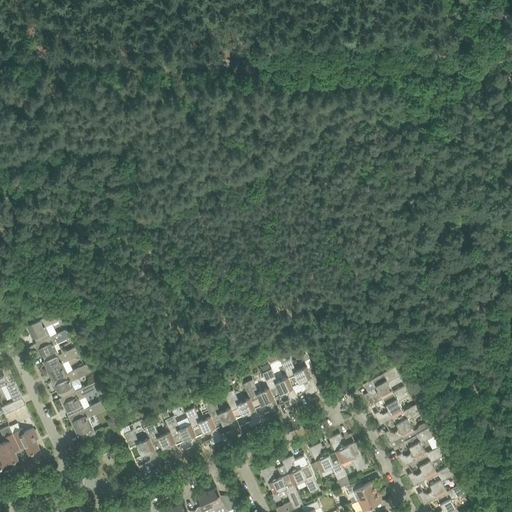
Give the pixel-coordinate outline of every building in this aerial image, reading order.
[(34,321),(25,325),(25,326),(26,326),(29,331),(31,330),(35,337),(37,342),(51,336),(45,324),(53,320),(56,321),(62,318),(58,310),(34,321)] [(37,342),(35,343),(37,349),(40,348),(43,355),(45,360),(59,354),(53,342),(62,338),(65,339),(71,336),(67,328),(51,336),(37,342)] [(45,360),(43,361),(46,367),(48,366),(54,378),(54,379),(68,372),(67,372),(62,360),(70,356),(73,357),(79,354),(75,346),(59,354),(45,360)] [(285,356),(280,358),(288,376),(292,385),(293,385),(303,380),(303,381),(305,382),(306,381),(308,385),(307,386),(307,388),(305,389),(305,390),(307,389),(309,393),(319,389),(314,380),(308,367),(307,364),(296,369),(290,356),(286,358),(285,356)] [(54,378),(52,379),(54,386),(57,384),(62,396),(62,397),(76,390),(75,389),(80,386),(81,384),(79,378),(76,378),(75,376),(79,374),(82,375),(88,372),(92,371),(88,362),(84,364),(67,372),(68,372),(54,379),(54,378)] [(0,369),(0,386),(8,383),(12,391),(11,394),(14,400),(22,396),(6,363),(6,364),(1,367),(2,369),(0,369)] [(369,393),(365,396),(369,403),(371,404),(382,398),(382,397),(393,391),(388,381),(400,374),(396,365),(372,378),(378,389),(377,389),(376,391),(377,392),(373,394),(372,393),(370,393),(369,391),(368,391),(369,393)] [(292,385),(288,376),(277,381),(271,367),(262,372),(269,386),(274,396),(285,391),(285,392),(287,393),(287,392),(289,397),(288,399),(286,401),(288,400),(290,405),(300,400),(293,385),(292,385)] [(250,397),(250,396),(255,407),(266,402),(266,403),(268,403),(269,403),(270,407),(269,409),(269,410),(267,411),(267,412),(269,411),(271,415),(281,411),(276,402),(274,396),(269,386),(259,391),(253,378),(243,382),(250,397)] [(61,397),(60,397),(63,404),(65,403),(71,415),(85,408),(84,408),(79,396),(87,392),(90,393),(100,389),(96,380),(92,382),(76,390),(62,397),(62,396),(61,397)] [(380,412),(375,415),(379,422),(382,423),(393,417),(392,416),(404,410),(398,400),(411,393),(406,384),(393,391),(382,397),(382,398),(383,398),(388,408),(387,408),(387,410),(387,411),(383,413),(383,412),(381,412),(380,412),(379,410),(378,410),(380,412)] [(236,417),(246,412),(247,413),(249,414),(249,413),(251,417),(251,418),(250,420),(248,421),(248,422),(250,421),(252,425),(262,421),(257,412),(255,407),(250,396),(250,397),(239,401),(233,388),(224,392),(230,406),(231,406),(236,417)] [(4,413),(25,403),(22,396),(14,400),(1,406),(4,413)] [(71,415),(69,416),(71,422),(74,421),(82,439),(96,432),(87,414),(96,410),(99,411),(109,407),(105,398),(84,408),(85,408),(71,415)] [(231,406),(230,406),(220,411),(214,398),(205,402),(211,415),(211,414),(216,427),(217,426),(227,422),(229,423),(230,423),(232,427),(231,427),(230,429),(231,430),(228,431),(229,432),(231,431),(233,435),(242,431),(236,417),(231,406)] [(416,433),(409,419),(421,412),(416,403),(404,410),(392,416),(393,417),(398,426),(398,427),(397,429),(394,432),(393,431),(391,430),(391,431),(389,429),(390,431),(386,434),(393,446),(405,439),(416,433)] [(211,414),(211,415),(200,419),(194,406),(185,410),(190,422),(191,422),(196,435),(197,435),(207,430),(207,431),(209,432),(210,431),(212,435),(211,436),(211,438),(209,439),(209,440),(211,439),(213,443),(222,439),(218,430),(217,426),(216,427),(211,414)] [(165,418),(170,430),(176,443),(177,443),(187,438),(187,439),(189,439),(190,439),(192,443),(191,444),(190,446),(191,446),(188,447),(189,447),(189,448),(191,447),(193,451),(202,447),(197,435),(196,435),(191,422),(190,422),(180,427),(174,414),(165,418)] [(170,430),(160,435),(154,422),(144,426),(149,437),(150,437),(156,450),(167,445),(167,446),(169,447),(170,446),(172,451),(171,451),(170,453),(170,454),(168,455),(171,454),(173,459),(182,454),(177,443),(176,443),(170,430)] [(19,458),(15,450),(20,447),(13,432),(9,425),(0,429),(6,440),(0,442),(0,445),(8,463),(19,458)] [(403,454),(398,457),(402,464),(405,465),(416,459),(416,458),(427,452),(421,442),(434,435),(429,426),(405,439),(411,450),(410,450),(410,452),(410,453),(406,455),(406,454),(404,454),(403,454),(402,452),(401,452),(403,454)] [(22,428),(13,432),(20,447),(25,445),(29,453),(40,448),(36,439),(39,438),(34,427),(24,432),(22,428)] [(124,433),(135,457),(146,452),(146,453),(148,454),(149,453),(151,458),(150,458),(150,460),(147,462),(148,462),(150,461),(152,466),(161,461),(157,452),(156,450),(150,437),(149,437),(139,441),(133,429),(124,433)] [(342,436),(340,437),(338,433),(329,437),(335,450),(341,462),(341,461),(351,456),(357,469),(367,465),(355,441),(344,446),(344,445),(342,445),(341,445),(339,441),(340,441),(341,439),(340,438),(342,437),(342,436)] [(319,442),(309,446),(316,461),(320,469),(321,471),(332,466),(338,479),(334,489),(350,482),(347,474),(341,461),(341,462),(335,450),(324,455),(324,454),(322,454),(320,450),(320,449),(321,447),(323,446),(323,445),(321,447),(319,442)] [(412,471),(413,473),(409,476),(413,483),(415,484),(426,478),(426,477),(437,471),(432,461),(444,454),(439,445),(427,452),(416,458),(416,459),(422,468),(421,469),(420,471),(421,471),(417,474),(416,473),(414,472),(414,473),(412,471)] [(283,459),(283,461),(284,464),(294,484),(294,483),(304,478),(310,491),(320,487),(308,463),(304,454),(295,458),(293,459),(291,455),(283,459)] [(264,468),(263,470),(274,493),(285,488),(290,500),(276,507),(276,508),(278,511),(285,511),(294,508),(303,504),(294,483),(294,484),(284,464),(288,472),(277,477),(277,476),(275,476),(274,476),(273,472),(273,471),(274,469),(276,468),(274,469),(271,464),(264,468)] [(422,490),(423,492),(419,494),(423,502),(426,503),(436,497),(436,496),(448,490),(447,490),(442,480),(455,473),(450,464),(437,471),(426,477),(426,478),(432,487),(431,488),(431,490),(427,493),(427,492),(425,491),(424,492),(423,490),(422,490)] [(361,479),(346,486),(349,492),(354,490),(358,499),(378,489),(375,483),(374,484),(372,480),(361,485),(359,480),(361,479)] [(434,511),(432,511),(453,511),(458,509),(452,499),(465,492),(460,483),(447,490),(448,490),(436,496),(436,497),(437,496),(442,506),(441,507),(441,509),(437,511),(435,510),(434,511),(433,509),(434,511)] [(217,485),(206,490),(214,508),(224,504),(228,511),(234,508),(228,495),(222,497),(217,485)] [(358,499),(352,502),(357,511),(358,510),(358,511),(370,511),(373,511),(371,506),(382,501),(380,497),(381,496),(378,489),(358,499)] [(206,511),(214,508),(206,490),(195,495),(201,507),(196,510),(196,511),(206,511)] [(316,511),(315,509),(320,506),(317,499),(302,507),(304,506),(307,511),(304,511),(316,511)] [(190,511),(185,500),(174,505),(177,511),(196,511),(196,510),(190,511)]
